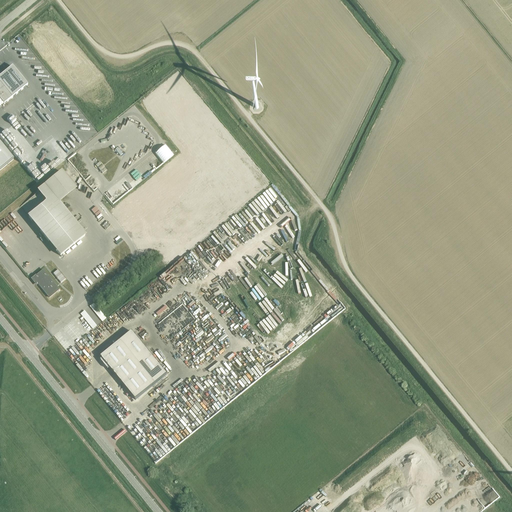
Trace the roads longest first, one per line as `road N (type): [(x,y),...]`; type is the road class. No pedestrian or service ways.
road 1 (track): [(511,473),(346,268),(326,213),(195,52),(168,42),(132,55),(108,53),(57,0)]
road 2 (tertiary): [(157,511),(0,316)]
